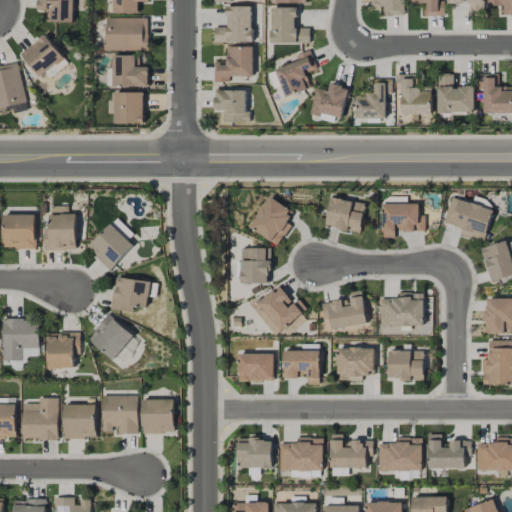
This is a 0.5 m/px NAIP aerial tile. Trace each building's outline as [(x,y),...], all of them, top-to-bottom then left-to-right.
[(73,0),(37,0),(37,10),(50,10),(50,21),(73,22),(73,0)] [(149,0),(113,0),(114,14),(138,13),(138,1),(149,1),(149,0)] [(404,16),(404,0),(401,0),(400,0),(368,0),(368,6),(384,7),(384,15),(404,16)] [(438,0),(408,0),(409,2),(425,2),(426,16),(445,16),(444,0),(439,0),(438,0)] [(483,0),(447,0),(448,3),(469,4),(469,13),(483,14),(483,0)] [(511,0),(487,0),(488,6),(503,6),(503,15),(511,15),(511,0)] [(251,6),(226,7),(226,27),(213,27),(214,43),(252,42),(251,6)] [(296,7),(272,8),(272,44),(310,43),(309,28),(296,28),(296,7)] [(106,50),(148,51),(148,18),(106,18),(106,50)] [(40,77),(64,57),(44,35),(21,55),(40,77)] [(214,62),(214,82),(229,82),(229,76),(253,76),(253,47),(226,47),(226,62),(214,62)] [(306,72),(316,70),(311,51),(295,55),(297,63),(277,68),(284,96),(310,90),(306,72)] [(149,86),(148,67),(136,67),(135,55),(113,55),(113,86),(149,86)] [(0,109),(26,104),(17,62),(0,65),(0,109)] [(474,87),(453,86),(453,74),(438,74),(437,112),(474,113),(474,87)] [(511,113),(511,87),(496,88),(496,74),(484,74),(484,113),(511,113)] [(402,114),(432,114),(431,89),(414,89),(414,75),(395,75),(396,93),(401,93),(402,114)] [(387,80),(376,80),(375,95),(356,94),(355,118),(386,118),(387,80)] [(328,91),(316,88),(310,114),(321,117),(322,113),(342,118),(349,88),(330,84),(328,91)] [(246,113),(246,90),(215,90),(215,110),(223,110),(223,122),(250,122),(250,113),(246,113)] [(144,93),(115,92),(115,124),(144,124),(144,93)] [(494,211),(452,196),(443,223),(484,237),(494,211)] [(278,245),(290,224),(286,221),(292,210),(269,197),(250,229),(278,245)] [(361,232),(365,203),(330,198),(325,227),(361,232)] [(425,231),(425,215),(419,215),(419,203),(382,204),(383,238),(396,238),(396,232),(425,231)] [(76,214),(50,215),(50,229),(44,229),(44,250),(76,250),(76,214)] [(3,248),(35,248),(36,215),(3,215),(3,248)] [(128,240),(133,234),(116,218),(111,224),(128,240)] [(87,248),(110,270),(133,246),(110,224),(87,248)] [(482,247),(489,281),(511,276),(511,262),(508,242),(482,247)] [(270,283),(270,249),(241,248),(241,283),(270,283)] [(111,309),(132,312),(133,306),(148,308),(149,296),(156,297),(158,282),(115,277),(111,309)] [(276,336),(306,309),(298,299),(294,303),(278,285),(251,309),(276,336)] [(332,330),(367,324),(361,290),(346,293),(347,299),(321,303),(324,319),(330,318),(332,330)] [(424,293),(399,293),(399,298),(380,299),(380,326),(424,326),(424,293)] [(511,298),(487,299),(487,310),(484,310),(484,334),(511,333),(511,298)] [(88,339),(113,360),(134,335),(108,314),(88,339)] [(39,319),(3,319),(3,360),(23,360),(22,348),(39,348),(39,319)] [(48,368),(74,368),(74,353),(80,353),(80,332),(47,333),(48,368)] [(511,340),(489,340),(488,359),(483,359),(482,384),(511,384),(511,340)] [(39,356),(38,348),(23,349),(23,362),(26,362),(25,356),(39,356)] [(374,348),(338,348),(338,381),(362,381),(362,375),(374,375),(374,348)] [(283,378),(299,378),(299,374),(307,373),(308,384),(320,384),(320,350),(283,351),(283,378)] [(424,380),(423,350),(388,351),(389,380),(424,380)] [(274,353),(238,354),(239,381),(275,380),(274,353)] [(102,395),(102,433),(115,433),(115,434),(138,434),(138,395),(102,395)] [(58,398),(38,397),(38,404),(22,403),(22,440),(58,440),(58,398)] [(174,399),(142,400),(142,433),(174,433),(174,399)] [(16,404),(0,404),(0,438),(17,438),(16,404)] [(96,404),(64,405),(64,439),(96,438),(96,404)] [(367,468),(367,456),(373,456),(373,441),(344,440),(344,434),(331,434),(330,468),(367,468)] [(465,468),(465,456),(472,456),(471,442),(442,442),(442,434),(429,434),(429,468),(465,468)] [(422,437),(397,438),(397,443),(378,444),(378,471),(423,470),(422,437)] [(511,437),(495,438),(495,444),(477,444),(476,470),(511,470),(511,437)] [(279,470),(323,470),(324,438),(298,438),(298,443),(280,443),(279,470)] [(273,439),(237,439),(237,468),(272,468),(273,439)] [(412,497),(412,511),(447,511),(447,496),(412,497)] [(90,511),(91,500),(77,499),(77,498),(55,497),(54,511),(90,511)] [(46,511),(46,500),(14,499),(13,511),(46,511)] [(498,511),(494,499),(463,510),(463,511),(498,511)] [(268,511),(269,503),(235,502),(234,511),(268,511)] [(366,502),(365,511),(402,511),(403,502),(366,502)] [(272,511),(316,511),(316,503),(273,503),(272,511)]
